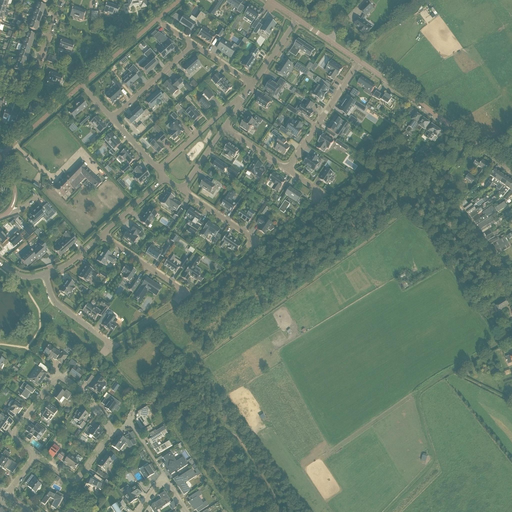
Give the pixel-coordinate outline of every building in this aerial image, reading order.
[(141,8),(147,7),(145,0),(127,0),(129,7),(140,5),(141,8)] [(239,0),(228,0),(227,2),(238,9),(236,11),(240,14),(244,7),(240,5),(243,2),(239,0)] [(35,7),(34,9),(43,13),(44,10),(45,6),(38,3),(36,7),(35,7)] [(111,14),(117,16),(118,11),(119,11),(119,10),(120,7),(119,7),(119,8),(112,5),(107,3),(106,5),(106,4),(106,6),(104,12),(105,11),(111,13),(111,14)] [(367,3),(359,10),(365,15),(368,12),(369,13),(373,9),(367,3)] [(249,6),(244,13),(246,15),(244,18),(252,23),(254,20),(256,21),(252,27),(254,29),(260,21),(257,19),(261,14),(249,6)] [(77,18),(83,20),(85,15),(86,14),(85,14),(86,11),(85,11),(85,12),(78,9),(78,8),(73,7),(73,8),(72,8),(72,10),(70,16),(71,15),(78,17),(77,18)] [(34,12),(33,16),(41,19),(42,15),(43,13),(34,9),(33,12),(34,12)] [(194,22),(194,23),(189,20),(184,16),(179,23),(191,31),(194,26),(198,28),(208,13),(206,12),(204,15),(201,12),(194,22)] [(30,19),(30,22),(39,25),(40,22),(41,19),(33,16),(31,20),(30,19)] [(357,21),(354,25),(359,28),(358,30),(365,35),(366,33),(367,34),(370,30),(372,28),(363,21),(361,20),(359,18),(357,21)] [(264,25),(260,30),(268,36),(269,36),(268,35),(275,24),(276,25),(276,24),(268,19),(266,22),(266,23),(264,25)] [(39,25),(30,22),(29,24),(30,25),(28,28),(36,31),(38,27),(38,28),(39,25)] [(198,36),(210,44),(215,36),(203,28),(198,36)] [(216,35),(220,38),(224,31),(220,29),(216,35)] [(24,36),(24,38),(33,42),(34,39),(35,35),(27,32),(26,36),(24,36)] [(163,59),(173,49),(171,46),(170,47),(169,45),(172,43),(160,35),(156,39),(160,43),(162,42),(165,46),(158,53),(163,59)] [(24,41),(22,45),(31,48),(32,44),(33,42),(24,38),(23,41),(24,41)] [(217,48),(230,58),(235,51),(238,53),(247,40),(244,38),(238,47),(234,44),(232,47),(222,40),(217,48)] [(65,51),(71,53),(73,47),(73,48),(74,46),(73,46),(74,44),(66,42),(66,41),(62,39),(61,41),(60,41),(60,42),(61,42),(58,49),(59,49),(59,47),(66,50),(65,51)] [(295,45),(293,49),(298,52),(300,48),(302,50),(310,56),(314,50),(315,50),(312,48),(311,48),(303,42),(298,39),(299,39),(296,43),(297,44),(296,45),(295,45)] [(20,48),(19,51),(29,54),(30,51),(29,51),(31,48),(22,45),(21,49),(20,48)] [(253,48),(242,65),(249,70),(256,60),(254,58),(255,56),(256,57),(259,52),(253,48)] [(146,74),(157,64),(153,59),(156,56),(150,49),(143,55),(148,60),(140,67),(146,74)] [(19,54),(18,57),(26,60),(28,57),(29,54),(19,51),(18,53),(19,54)] [(16,60),(15,63),(24,66),(25,64),(26,60),(18,57),(17,61),(16,60)] [(200,64),(194,58),(182,69),(188,75),(200,64)] [(292,64),(291,64),(285,59),(277,72),(284,77),(292,64)] [(343,69),(331,61),(326,68),(332,71),(328,77),(334,81),(337,75),(338,76),(343,69)] [(24,66),(15,63),(14,65),(15,66),(14,70),(17,71),(22,73),(23,69),(24,69),(24,66)] [(133,65),(128,71),(130,73),(124,79),(125,80),(123,82),(128,88),(129,87),(130,88),(134,84),(133,83),(139,79),(136,75),(139,72),(133,65)] [(54,84),(60,86),(61,80),(62,80),(62,79),(63,77),(62,77),(55,74),(50,72),(50,74),(49,74),(49,75),(47,81),(48,80),(54,82),(54,84)] [(225,94),(232,88),(223,78),(222,79),(218,73),(211,79),(216,85),(217,84),(225,94)] [(163,86),(172,96),(178,90),(176,88),(182,82),(178,77),(173,82),(172,83),(169,80),(163,86)] [(329,85),(317,77),(320,79),(318,83),(320,84),(313,95),(320,100),(323,97),(326,93),(325,93),(328,89),(327,89),(329,85)] [(371,92),(375,87),(375,86),(371,84),(369,82),(362,77),(358,82),(357,84),(367,91),(371,93),(371,92)] [(106,97),(112,104),(122,95),(117,90),(118,89),(119,90),(122,87),(115,79),(112,82),(114,85),(113,86),(115,89),(106,97)] [(280,91),(281,91),(286,82),(280,79),(276,85),(271,81),(265,89),(271,93),(274,95),(276,92),(279,93),(280,91)] [(193,80),(190,83),(194,88),(198,85),(193,80)] [(188,83),(184,86),(190,93),(194,90),(188,83)] [(203,97),(198,102),(206,111),(211,106),(208,102),(209,101),(209,100),(214,96),(207,89),(204,92),(202,93),(203,94),(202,96),(203,97)] [(359,93),(354,89),(350,94),(356,98),(359,93)] [(145,102),(151,109),(156,104),(157,106),(161,102),(160,100),(163,98),(167,102),(170,100),(164,93),(162,95),(157,91),(145,102)] [(390,96),(390,97),(386,94),(384,96),(376,91),(372,97),(380,101),(380,99),(381,100),(386,103),(385,104),(391,109),(396,102),(392,99),(392,98),(393,98),(393,97),(392,97),(392,96),(391,96),(390,96)] [(260,96),(256,103),(266,109),(267,108),(270,104),(269,104),(270,102),(271,103),(273,100),(267,96),(265,99),(260,96)] [(348,98),(339,110),(346,115),(353,105),(360,109),(362,107),(366,109),(366,108),(354,100),(353,101),(348,98)] [(77,115),(86,107),(87,106),(82,101),(72,110),(77,115)] [(299,103),(295,110),(298,112),(299,113),(309,119),(310,117),(311,117),(312,115),(312,114),(313,112),(310,110),(313,105),(308,101),(304,106),(299,103)] [(31,102),(29,108),(35,110),(36,108),(39,109),(40,105),(31,102)] [(288,105),(286,109),(293,113),(295,110),(288,105)] [(185,113),(193,122),(200,116),(192,106),(185,113)] [(126,119),(130,124),(142,114),(145,118),(150,114),(146,110),(143,113),(139,108),(126,119)] [(2,119),(1,122),(14,126),(15,124),(18,125),(20,118),(18,117),(17,117),(18,115),(10,112),(5,110),(5,112),(4,112),(4,113),(2,119)] [(405,132),(401,135),(407,142),(415,130),(416,129),(413,127),(416,123),(417,124),(419,121),(421,118),(422,117),(417,114),(415,116),(414,118),(412,120),(412,121),(409,126),(405,132)] [(264,120),(257,115),(253,120),(249,117),(247,120),(245,119),(240,126),(248,132),(252,126),(253,126),(256,122),(256,121),(257,119),(262,123),(264,120)] [(330,125),(329,125),(327,128),(327,129),(328,129),(332,132),(340,138),(349,125),(344,122),(335,116),(330,125)] [(351,116),(348,120),(355,125),(358,121),(351,116)] [(81,126),(90,118),(88,117),(79,125),(81,126)] [(90,123),(100,134),(106,128),(97,117),(90,123)] [(416,123),(413,127),(416,129),(423,119),(421,118),(419,121),(417,124),(416,123)] [(416,129),(420,132),(422,128),(425,130),(430,123),(423,119),(416,129)] [(169,135),(173,140),(177,137),(178,136),(179,136),(181,135),(180,134),(184,131),(176,122),(169,128),(173,132),(169,135)] [(281,126),(279,130),(290,138),(293,135),(296,137),(297,137),(297,136),(301,131),(302,130),(301,130),(300,129),(303,126),(297,122),(294,125),(291,123),(292,123),(291,123),(290,124),(287,129),(286,130),(281,126)] [(141,124),(136,129),(140,134),(145,129),(141,124)] [(429,124),(425,129),(427,131),(430,133),(426,138),(429,139),(437,128),(432,125),(431,125),(429,124)] [(437,128),(429,139),(431,141),(432,140),(434,142),(437,138),(438,138),(439,136),(442,132),(437,128)] [(287,142),(282,139),(283,137),(273,131),(271,134),(278,139),(276,144),(278,145),(275,149),(278,152),(279,151),(285,155),(289,148),(285,145),(287,142)] [(109,152),(112,156),(119,150),(116,148),(121,144),(111,133),(104,139),(112,149),(109,152)] [(150,145),(158,154),(164,148),(160,144),(165,139),(161,134),(156,139),(150,145)] [(328,150),(334,142),(323,134),(318,142),(320,144),(316,148),(319,150),(319,151),(321,152),(322,152),(324,153),(326,148),(328,150)] [(223,151),(231,156),(234,158),(237,155),(238,155),(240,152),(239,151),(239,150),(229,143),(223,151)] [(135,159),(125,149),(120,154),(121,155),(119,156),(124,161),(125,160),(129,164),(135,159)] [(322,162),(318,159),(313,155),(312,157),(311,159),(308,156),(303,164),(314,171),(317,167),(318,167),(322,162)] [(228,172),(236,177),(240,172),(231,167),(230,169),(217,160),(213,166),(223,174),(225,172),(226,170),(228,172)] [(255,176),(260,179),(265,172),(260,168),(262,166),(259,163),(257,161),(257,162),(255,160),(247,171),(255,176)] [(481,177),(485,171),(489,165),(482,161),(481,163),(476,160),(473,164),(478,167),(481,169),(477,174),(481,177)] [(54,189),(63,197),(72,188),(74,189),(85,178),(93,186),(92,187),(95,190),(96,188),(102,183),(101,182),(101,183),(86,169),(87,168),(81,163),(64,180),(63,179),(54,189)] [(121,171),(124,174),(130,168),(127,165),(121,171)] [(139,166),(133,171),(133,172),(137,176),(134,178),(135,179),(134,179),(134,180),(136,182),(137,182),(137,181),(140,185),(150,176),(145,171),(144,170),(143,171),(139,166)] [(327,185),(330,181),(332,183),(334,179),(332,178),(334,174),(327,169),(320,180),(327,185)] [(489,180),(485,186),(487,188),(488,188),(489,187),(490,186),(495,179),(496,179),(500,173),(496,170),(495,169),(494,170),(492,173),(490,176),(492,177),(491,180),(490,179),(489,180)] [(277,176),(273,173),(268,181),(272,183),(275,185),(272,189),(277,193),(280,189),(285,181),(279,177),(277,176)] [(490,186),(489,187),(490,188),(491,186),(491,187),(492,187),(494,184),(497,186),(504,176),(500,173),(496,179),(495,179),(490,186)] [(465,179),(471,184),(475,179),(468,174),(465,179)] [(497,186),(496,188),(500,190),(504,185),(504,186),(504,185),(505,186),(509,179),(504,176),(497,186)] [(204,179),(199,186),(210,193),(214,188),(217,191),(221,184),(214,179),(211,183),(204,179)] [(504,187),(500,192),(502,194),(503,197),(509,189),(511,184),(511,181),(509,179),(505,186),(504,185),(504,186),(505,186),(504,187)] [(118,182),(124,189),(126,187),(125,186),(126,185),(125,185),(120,180),(118,182)] [(302,196),(290,187),(285,194),(297,203),(302,196)] [(168,208),(169,206),(174,209),(173,210),(176,212),(174,215),(178,218),(183,211),(179,208),(181,204),(174,199),(174,198),(167,193),(160,203),(168,208)] [(221,205),(232,212),(237,205),(230,201),(234,196),(231,195),(232,194),(231,193),(231,194),(229,193),(226,198),(221,205)] [(290,204),(285,201),(278,210),(284,214),(290,204)] [(463,208),(466,211),(473,206),(470,202),(463,208)] [(494,209),(485,215),(487,217),(497,211),(498,212),(507,206),(504,202),(494,209)] [(31,217),(28,220),(34,226),(47,214),(48,216),(49,215),(48,215),(50,213),(50,214),(53,212),(55,214),(54,214),(55,214),(46,204),(42,208),(40,206),(30,215),(31,217)] [(492,205),(482,212),(484,216),(485,215),(494,209),(492,205)] [(466,211),(469,215),(476,210),(473,206),(466,211)] [(148,227),(156,213),(153,211),(154,211),(152,209),(151,210),(149,209),(141,222),(148,227)] [(193,236),(194,236),(201,226),(198,224),(202,217),(201,216),(201,215),(198,213),(198,214),(190,209),(186,215),(193,220),(190,226),(192,227),(188,232),(193,236)] [(476,210),(469,215),(472,219),(478,214),(480,212),(478,209),(476,210)] [(238,216),(248,223),(255,213),(250,210),(247,215),(241,211),(238,216)] [(478,214),(472,219),(475,222),(480,218),(478,214)] [(480,218),(475,222),(477,226),(478,226),(488,219),(487,217),(485,215),(484,216),(480,218)] [(478,226),(480,230),(494,221),(491,216),(488,219),(478,226)] [(265,235),(268,230),(271,231),(274,229),(271,225),(272,224),(266,220),(266,221),(261,217),(257,223),(260,226),(260,225),(262,226),(259,231),(265,235)] [(480,230),(482,233),(489,229),(494,226),(501,222),(498,218),(494,221),(480,230)] [(200,234),(200,235),(204,238),(207,233),(214,238),(220,230),(219,229),(219,230),(215,227),(215,226),(213,225),(213,224),(212,225),(208,222),(203,230),(200,234)] [(0,245),(3,249),(3,248),(8,243),(13,248),(22,240),(23,242),(23,243),(34,233),(28,226),(23,231),(25,233),(24,234),(24,233),(24,232),(20,236),(20,237),(17,234),(16,235),(13,238),(11,236),(8,239),(8,238),(5,235),(0,230),(0,245)] [(129,243),(131,245),(132,244),(133,244),(137,238),(135,237),(137,234),(138,235),(141,231),(134,226),(131,231),(132,232),(131,234),(127,231),(123,238),(129,242),(129,243)] [(489,229),(482,233),(485,237),(486,237),(492,233),(489,229)] [(60,257),(77,241),(71,235),(67,231),(63,235),(67,240),(64,242),(62,240),(58,244),(60,246),(55,251),(60,257)] [(486,237),(488,241),(497,235),(496,235),(495,232),(494,231),(492,233),(486,237)] [(232,250),(236,252),(240,245),(229,238),(231,236),(227,234),(226,236),(225,235),(221,242),(228,247),(228,248),(231,251),(232,250)] [(490,245),(493,244),(499,239),(497,235),(488,241),(490,245)] [(499,239),(493,244),(499,254),(510,247),(504,237),(499,240),(499,239)] [(21,260),(27,266),(36,258),(38,260),(46,252),(45,251),(48,248),(42,241),(38,244),(41,247),(33,254),(32,253),(33,252),(31,251),(21,260)] [(146,253),(148,254),(157,260),(160,256),(164,258),(171,248),(167,245),(162,253),(151,246),(146,253)] [(104,266),(107,261),(112,264),(115,258),(111,255),(104,250),(96,261),(104,266)] [(163,265),(175,273),(179,268),(182,270),(188,261),(185,258),(182,264),(177,261),(175,264),(172,262),(175,257),(171,254),(168,259),(163,265)] [(185,273),(182,277),(187,281),(190,276),(197,281),(198,280),(201,282),(204,278),(201,276),(201,275),(194,270),(200,260),(196,257),(189,267),(188,267),(186,270),(185,273)] [(78,277),(86,283),(91,275),(95,278),(98,274),(94,271),(86,266),(78,277)] [(128,290),(132,293),(140,281),(136,278),(135,279),(133,278),(137,272),(130,267),(129,269),(125,266),(121,272),(125,275),(123,278),(129,282),(128,283),(131,285),(128,290)] [(138,300),(140,301),(147,291),(145,290),(146,288),(156,295),(157,293),(160,288),(146,279),(142,286),(135,297),(136,298),(136,299),(138,300)] [(65,295),(67,296),(69,292),(71,293),(75,288),(73,287),(75,284),(68,280),(60,292),(62,293),(61,293),(65,296),(65,295)] [(403,281),(401,283),(404,289),(406,287),(409,286),(406,280),(403,281)] [(495,304),(499,310),(508,305),(504,298),(495,304)] [(95,320),(98,315),(101,317),(110,306),(105,303),(102,307),(104,307),(101,311),(96,308),(95,310),(87,304),(82,311),(95,320)] [(104,327),(107,330),(107,329),(109,330),(110,329),(112,331),(117,325),(114,323),(116,320),(110,316),(102,325),(104,327)] [(52,358),(53,359),(55,360),(56,360),(62,364),(64,360),(67,356),(61,351),(60,353),(49,345),(48,346),(47,347),(48,347),(43,353),(48,356),(47,357),(51,360),(52,358)] [(73,369),(70,373),(69,374),(78,380),(83,373),(74,367),(77,364),(71,359),(68,364),(70,366),(69,367),(73,369)] [(38,367),(29,379),(34,383),(38,386),(41,382),(43,380),(45,377),(47,374),(46,373),(38,367)] [(84,381),(88,384),(93,377),(90,374),(84,381)] [(92,384),(89,388),(92,390),(95,392),(96,391),(100,394),(102,391),(104,392),(108,387),(106,386),(105,386),(101,383),(104,380),(98,376),(92,384)] [(24,383),(20,388),(24,391),(21,396),(25,399),(26,400),(28,398),(31,394),(32,394),(33,392),(35,390),(34,389),(30,386),(28,385),(27,385),(24,383)] [(53,397),(61,403),(65,398),(67,400),(71,394),(66,390),(64,393),(59,389),(53,397)] [(108,394),(101,403),(105,406),(105,405),(107,406),(105,408),(107,409),(106,410),(109,412),(109,411),(111,413),(117,406),(120,403),(116,400),(108,394)] [(10,411),(8,414),(13,418),(15,415),(17,413),(18,414),(19,412),(22,408),(18,405),(15,402),(13,401),(12,401),(11,401),(8,404),(8,405),(8,406),(8,407),(9,407),(11,408),(9,411),(10,411)] [(44,419),(46,421),(47,420),(48,419),(50,420),(57,411),(49,405),(45,409),(46,410),(42,416),(44,418),(44,419)] [(136,419),(141,429),(149,424),(146,419),(148,418),(147,417),(152,414),(147,406),(137,412),(138,413),(137,414),(136,417),(137,418),(136,419)] [(73,418),(79,422),(77,425),(82,429),(85,424),(83,422),(88,414),(82,410),(80,412),(77,410),(74,414),(75,415),(73,418)] [(0,430),(3,433),(9,426),(9,427),(13,422),(11,420),(9,419),(5,416),(4,416),(1,414),(0,415),(0,418),(0,419),(0,430)] [(31,425),(26,431),(29,434),(28,435),(31,438),(33,436),(35,438),(39,440),(40,438),(41,437),(43,434),(46,430),(38,425),(36,428),(34,427),(31,425)] [(90,435),(95,439),(99,434),(100,435),(103,431),(102,430),(98,427),(99,427),(96,425),(95,425),(92,430),(88,428),(84,434),(89,437),(90,435)] [(152,438),(149,440),(150,442),(150,443),(151,444),(151,445),(152,448),(153,448),(154,450),(155,450),(157,454),(160,453),(162,452),(172,446),(169,441),(161,445),(159,447),(157,444),(158,440),(160,439),(163,436),(163,435),(167,433),(165,429),(165,430),(163,426),(160,429),(156,431),(158,434),(153,437),(152,438)] [(133,440),(129,434),(128,432),(128,433),(129,434),(122,438),(120,436),(112,446),(119,452),(125,443),(130,447),(132,445),(133,446),(136,444),(133,440)] [(57,458),(61,461),(64,456),(65,455),(58,451),(60,449),(54,445),(48,454),(53,458),(56,454),(58,456),(57,458)] [(166,455),(162,458),(165,462),(163,463),(168,471),(167,471),(168,472),(170,475),(175,472),(173,470),(175,469),(176,471),(177,472),(181,469),(188,465),(183,457),(174,462),(170,461),(170,457),(172,456),(170,452),(166,455)] [(0,467),(3,470),(5,471),(6,469),(12,473),(18,465),(11,461),(8,458),(7,458),(8,456),(4,453),(0,458),(0,467)] [(100,462),(98,466),(101,468),(101,469),(102,469),(105,471),(112,461),(113,462),(116,458),(114,457),(110,454),(108,457),(106,456),(103,460),(101,462),(100,462)] [(64,456),(61,461),(63,463),(67,465),(70,466),(69,467),(74,470),(80,461),(82,459),(78,455),(75,459),(69,455),(67,458),(64,456)] [(154,474),(149,466),(148,466),(144,469),(143,467),(139,469),(140,471),(140,472),(145,480),(145,479),(154,474)] [(180,481),(176,484),(177,485),(179,487),(178,488),(179,488),(184,495),(189,492),(189,489),(189,488),(191,487),(191,485),(189,482),(187,482),(196,476),(191,469),(182,475),(178,478),(180,481)] [(31,475),(26,483),(29,485),(28,486),(28,487),(29,488),(32,490),(32,491),(35,493),(38,489),(39,490),(41,486),(41,485),(37,482),(38,481),(34,479),(35,478),(31,475)] [(94,488),(94,489),(94,490),(94,491),(95,492),(95,493),(96,493),(97,494),(100,485),(101,485),(104,481),(95,475),(93,478),(94,478),(93,479),(93,478),(92,478),(91,478),(90,478),(90,479),(89,480),(88,479),(85,485),(83,488),(88,491),(91,487),(94,488)] [(127,486),(120,490),(123,494),(122,494),(124,497),(127,501),(127,500),(130,504),(132,502),(132,503),(134,502),(135,501),(135,500),(137,499),(135,497),(135,496),(137,494),(137,495),(142,492),(137,485),(133,488),(130,489),(127,486)] [(196,510),(197,511),(198,511),(208,506),(205,501),(201,504),(197,498),(201,495),(199,491),(188,498),(190,501),(188,502),(189,504),(190,504),(191,507),(192,506),(193,508),(192,508),(194,511),(196,510)] [(55,509),(56,510),(58,506),(62,508),(66,501),(64,500),(65,499),(62,497),(63,495),(56,492),(55,495),(49,492),(41,503),(45,506),(48,501),(53,504),(51,507),(52,507),(52,508),(52,509),(53,509),(54,509),(55,509)] [(157,511),(157,508),(160,506),(164,503),(165,505),(166,505),(170,502),(164,492),(160,495),(159,495),(160,497),(161,499),(160,500),(154,504),(154,505),(153,505),(153,504),(152,505),(150,507),(153,511),(157,511)] [(121,511),(126,506),(122,500),(118,506),(116,504),(111,507),(113,511),(121,511)]
